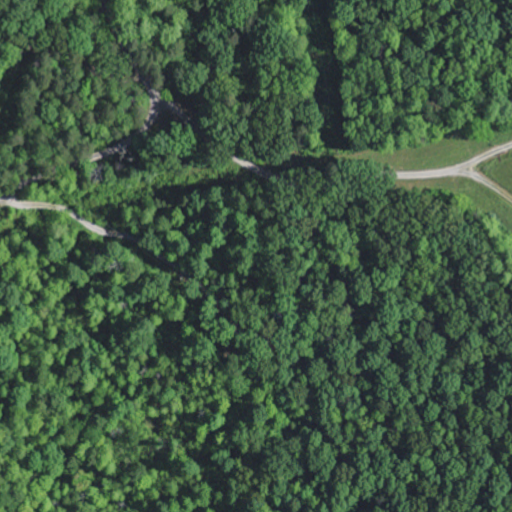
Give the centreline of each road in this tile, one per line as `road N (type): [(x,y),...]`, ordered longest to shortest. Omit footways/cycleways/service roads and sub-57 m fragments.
road 1 (residential): [(511,178),(428,187),(191,155),(149,119)]
road 2 (residential): [(149,119),(129,140),(0,197)]
road 3 (residential): [(149,119),(153,98),(100,0)]
